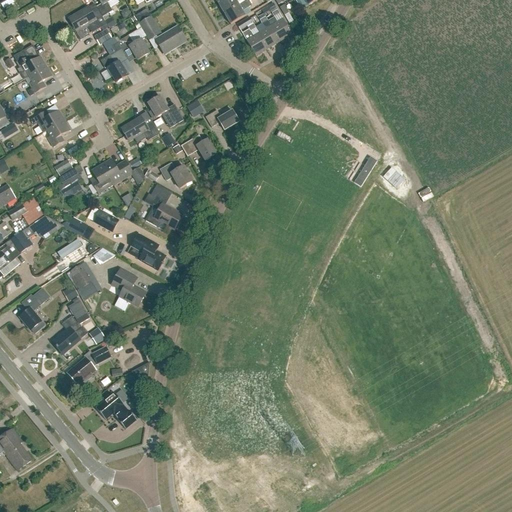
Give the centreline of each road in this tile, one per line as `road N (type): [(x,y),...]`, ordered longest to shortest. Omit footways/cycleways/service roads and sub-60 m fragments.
road 1 (tertiary): [(151,480),(158,401),(182,298),(231,185),(289,95)]
road 2 (tertiary): [(151,480),(93,469),(0,357)]
road 3 (residential): [(97,116),(212,47)]
road 4 (residential): [(97,116),(37,12)]
